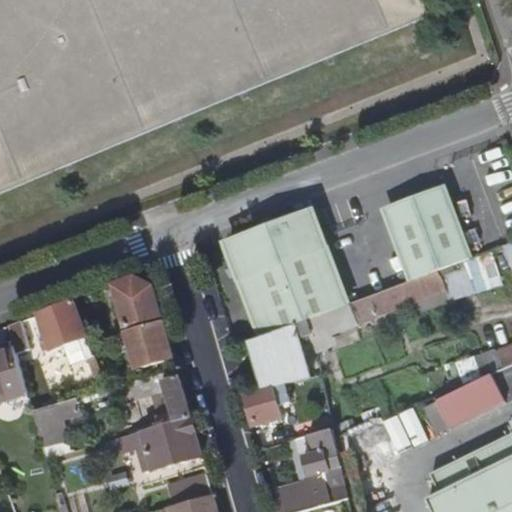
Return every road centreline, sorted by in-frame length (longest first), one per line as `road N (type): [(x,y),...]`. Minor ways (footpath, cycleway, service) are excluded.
road 1 (residential): [(511,103),(172,231)]
road 2 (residential): [(172,231),(250,511)]
road 3 (residential): [(172,231),(0,296)]
